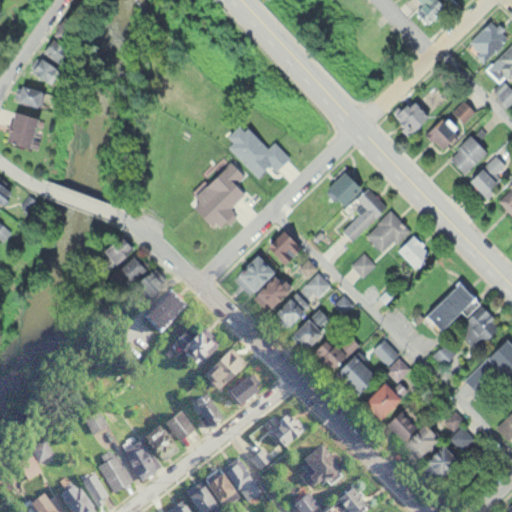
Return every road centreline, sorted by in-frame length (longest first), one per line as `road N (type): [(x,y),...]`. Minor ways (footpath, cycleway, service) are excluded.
road 1 (residential): [(204,282),(354,126),(494,1),(511,1)]
road 2 (primary): [(239,0),(511,286)]
road 3 (residential): [(279,207),(511,445)]
road 4 (residential): [(121,511),(290,380)]
road 5 (residential): [(420,511),(290,380)]
road 6 (residential): [(290,380),(204,282)]
